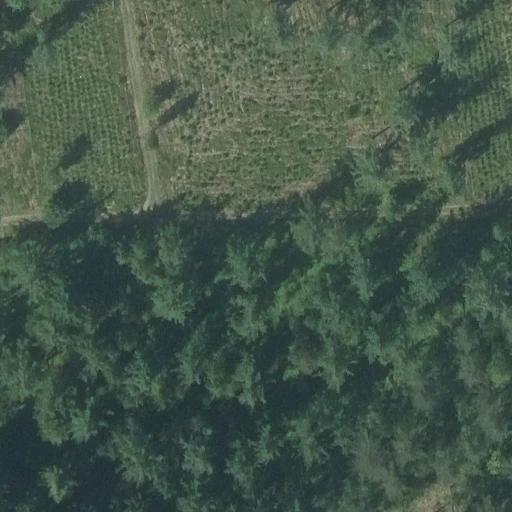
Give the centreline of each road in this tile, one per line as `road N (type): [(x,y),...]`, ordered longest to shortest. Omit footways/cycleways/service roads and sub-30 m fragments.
road 1 (track): [(511,208),(154,222),(121,0)]
road 2 (track): [(0,226),(154,222)]
